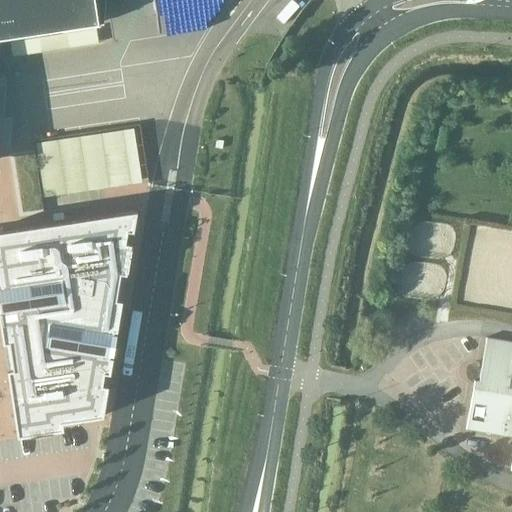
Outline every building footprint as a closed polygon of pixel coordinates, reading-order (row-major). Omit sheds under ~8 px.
[(0,0),(0,39),(98,24),(96,17),(94,0),(93,0),(0,0)] [(138,0),(140,17),(176,14),(175,0),(138,0)] [(146,137),(145,125),(71,136),(72,148),(146,137)] [(18,148),(0,149),(0,181),(1,193),(6,192),(8,203),(23,202),(18,148)] [(1,233),(0,232),(0,329),(16,430),(17,430),(18,436),(34,433),(33,427),(45,425),(46,431),(62,429),(61,423),(103,416),(112,357),(109,357),(110,354),(113,355),(116,333),(113,333),(113,330),(117,331),(136,211),(1,232),(1,233)] [(474,374),(465,428),(511,435),(511,456),(510,469),(511,469),(511,342),(485,337),(480,370),(474,374)]
